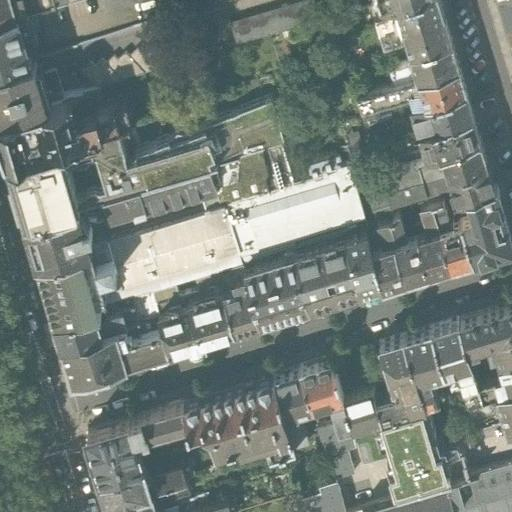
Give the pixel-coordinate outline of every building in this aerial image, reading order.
[(0,0),(0,16),(15,12),(27,8),(55,0),(0,0)] [(102,0),(104,6),(123,0),(163,0),(168,14),(217,0),(102,0)] [(311,0),(293,0),(230,18),(236,40),(316,16),(311,0)] [(335,0),(339,14),(361,7),(358,0),(335,0)] [(440,0),(398,0),(399,22),(443,9),(440,0)] [(34,27),(33,27),(27,8),(15,12),(0,16),(0,63),(32,55),(28,42),(38,40),(34,27)] [(451,34),(443,9),(399,22),(382,27),(385,41),(408,34),(411,48),(451,34)] [(171,33),(83,58),(91,85),(190,54),(171,33)] [(458,59),(451,34),(411,48),(415,60),(393,66),(396,78),(458,59)] [(32,55),(0,63),(0,111),(64,91),(56,65),(39,70),(35,54),(32,55)] [(396,78),(360,89),(367,115),(414,101),(465,85),(458,59),(396,78)] [(64,91),(0,111),(0,132),(4,147),(6,153),(117,120),(132,116),(128,96),(94,96),(91,85),(64,91)] [(414,101),(422,126),(473,109),(465,85),(414,101)] [(285,138),(272,95),(127,152),(117,120),(6,153),(15,183),(24,215),(210,160),(285,138)] [(319,125),(313,106),(300,110),(306,129),(319,125)] [(473,109),(422,126),(428,148),(447,143),(480,132),(473,109)] [(388,180),(390,187),(487,156),(480,132),(447,143),(450,154),(385,172),(388,180)] [(455,181),(459,192),(494,180),(487,156),(390,187),(394,201),(455,181)] [(210,160),(24,215),(34,248),(36,256),(81,242),(90,240),(86,224),(111,216),(110,213),(134,206),(135,209),(217,185),(210,160)] [(134,255),(44,282),(54,312),(55,317),(101,303),(92,275),(103,277),(123,271),(125,274),(184,256),(187,264),(363,211),(348,162),(225,199),(232,225),(134,255)] [(374,241),(383,280),(401,275),(406,273),(400,245),(391,218),(398,211),(394,201),(390,187),(388,180),(369,188),(382,239),(374,241)] [(494,180),(459,192),(466,216),(474,252),(511,241),(494,180)] [(446,196),(434,198),(451,259),(474,252),(466,216),(454,221),(446,196)] [(417,222),(429,266),(445,261),(451,259),(434,198),(414,205),(417,222)] [(400,245),(406,273),(410,272),(423,268),(429,266),(417,222),(405,227),(400,245)] [(345,229),(361,287),(364,286),(375,282),(383,280),(374,241),(367,223),(345,229)] [(297,244),(310,302),(361,287),(345,229),(297,244)] [(81,242),(36,256),(44,282),(134,255),(129,238),(88,252),(81,242)] [(297,244),(271,252),(285,310),(310,302),(297,244)] [(271,252),(245,260),(247,268),(260,317),(285,310),(271,252)] [(174,277),(152,284),(159,310),(169,345),(236,325),(226,284),(219,263),(194,271),(198,284),(177,291),(174,277)] [(226,284),(236,325),(260,317),(247,268),(235,272),(237,281),(226,284)] [(511,295),(459,312),(468,346),(493,338),(497,354),(511,349),(511,295)] [(101,303),(55,317),(60,334),(62,340),(144,315),(142,308),(135,310),(133,303),(116,308),(113,299),(101,303)] [(144,315),(62,340),(63,345),(72,374),(169,345),(159,310),(144,315)] [(459,312),(431,320),(444,362),(444,364),(459,359),(465,381),(477,378),(476,375),(468,346),(459,312)] [(431,320),(405,328),(426,398),(439,394),(431,366),(444,362),(431,320)] [(405,328),(378,337),(392,384),(376,389),(382,413),(393,409),(426,398),(405,328)] [(341,348),(300,361),(315,406),(332,401),(339,425),(382,413),(376,389),(374,379),(351,385),(341,348)] [(511,349),(497,354),(500,367),(476,375),(477,378),(480,389),(511,379),(511,349)] [(274,369),(293,437),(309,434),(301,410),(315,406),(300,361),(274,369)] [(274,369),(182,395),(188,415),(188,419),(206,414),(213,439),(267,424),(272,443),(293,437),(274,369)] [(511,379),(480,389),(467,393),(470,409),(501,399),(505,420),(511,417),(511,379)] [(426,398),(393,409),(416,489),(471,473),(448,391),(439,394),(426,398)] [(182,395),(86,422),(100,470),(145,457),(137,430),(188,415),(182,395)] [(382,413),(339,425),(320,431),(334,479),(305,487),(312,511),(339,511),(416,489),(393,409),(382,413)] [(145,457),(100,470),(107,495),(186,471),(182,457),(148,467),(145,457)] [(339,511),(511,511),(511,460),(471,473),(416,489),(339,511)] [(186,471),(107,495),(113,511),(141,511),(161,506),(156,491),(165,487),(166,492),(191,485),(186,471)] [(163,511),(161,506),(141,511),(223,511),(230,510),(225,494),(176,511),(163,511)]
